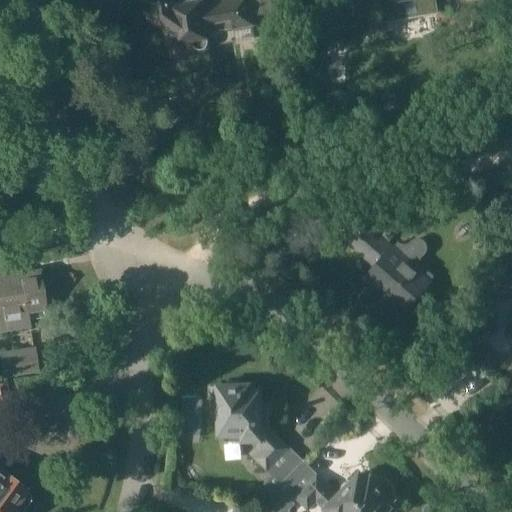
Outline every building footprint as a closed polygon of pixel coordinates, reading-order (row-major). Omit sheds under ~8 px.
[(205,26),(232,20),(236,43),(256,39),(254,27),(255,27),(250,0),(221,0),(177,8),(165,1),(165,2),(163,1),(160,4),(158,5),(153,13),(153,15),(150,18),(163,28),(164,29),(166,31),(167,33),(167,35),(169,46),(192,42),(193,46),(194,47),(195,48),(196,49),(197,50),(199,51),(200,51),(201,51),(203,51),(205,49),(206,48),(207,47),(207,46),(208,45),(208,43),(208,42),(205,26)] [(380,0),(385,22),(437,13),(434,0),(380,0)] [(273,2),(253,5),(256,17),(276,14),(273,2)] [(433,276),(422,267),(420,265),(420,263),(419,262),(419,261),(419,260),(419,259),(420,258),(421,256),(422,255),(424,254),(425,252),(426,251),(426,250),(426,249),(426,247),(426,246),(426,245),(425,244),(424,243),(424,242),(423,241),(421,241),(420,240),(418,240),(417,240),(416,240),(414,240),(412,242),(410,244),(409,244),(408,245),(406,245),(404,246),(403,245),(401,244),(399,243),(396,247),(394,246),(392,248),(368,228),(352,246),(376,266),(365,278),(392,302),(389,304),(399,312),(401,310),(404,313),(417,298),(422,302),(434,288),(430,284),(430,283),(428,282),(433,276)] [(26,310),(43,308),(36,273),(13,277),(10,261),(0,262),(0,331),(29,326),(26,310)] [(511,273),(499,271),(493,295),(511,300),(511,273)] [(0,359),(3,378),(37,372),(33,348),(0,353),(0,359)] [(268,402),(260,402),(260,391),(256,391),(256,386),(242,386),(238,381),(229,382),(224,387),(211,387),(212,417),(219,417),(219,436),(242,436),(243,442),(255,442),(259,446),(252,455),(267,469),(288,448),(267,427),(269,426),(268,402)] [(337,497),(320,479),(302,462),(273,491),(263,502),(261,504),(269,511),(270,511),(291,491),(308,509),(317,501),(327,511),(390,511),(398,504),(389,495),(388,488),(382,482),(376,482),(367,473),(363,477),(360,474),(337,497)] [(0,511),(12,511),(13,511),(14,511),(22,511),(31,501),(31,495),(23,489),(8,477),(7,478),(0,472),(0,511)] [(263,502),(273,491),(265,482),(254,493),(263,502)] [(235,511),(261,511),(262,511),(262,510),(262,509),(261,509),(261,508),(260,508),(238,503),(235,511)]
